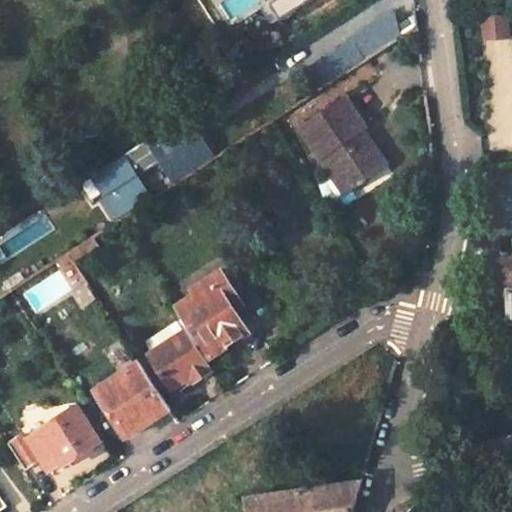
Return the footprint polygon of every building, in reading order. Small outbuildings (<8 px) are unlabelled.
[(339,45),(299,70),(311,90),(397,35),(390,8),(337,41),(339,45)] [(482,16),(483,38),(509,36),(508,15),(482,16)] [(366,122),(347,94),(300,124),(327,168),(335,163),(348,184),(385,162),(361,125),(366,122)] [(170,183),(215,159),(193,118),(88,174),(111,218),(152,196),(139,172),(159,161),(170,183)] [(341,189),(348,184),(335,163),(327,168),(341,189)] [(73,260),(98,244),(91,233),(66,249),(73,260)] [(247,302),(229,273),(224,277),(219,269),(189,288),(194,295),(177,306),(207,354),(243,331),(244,330),(255,323),(243,305),(247,302)] [(183,330),(148,353),(174,391),(208,369),(183,330)] [(96,415),(107,408),(125,435),(167,408),(136,361),(83,397),(96,415)] [(76,405),(27,439),(24,433),(10,442),(27,468),(44,458),(51,469),(59,464),(61,466),(100,441),(76,405)] [(447,448),(444,432),(432,435),(436,451),(447,448)] [(0,479),(0,510),(14,501),(0,479)] [(351,511),(362,480),(244,498),(246,511),(351,511)]
